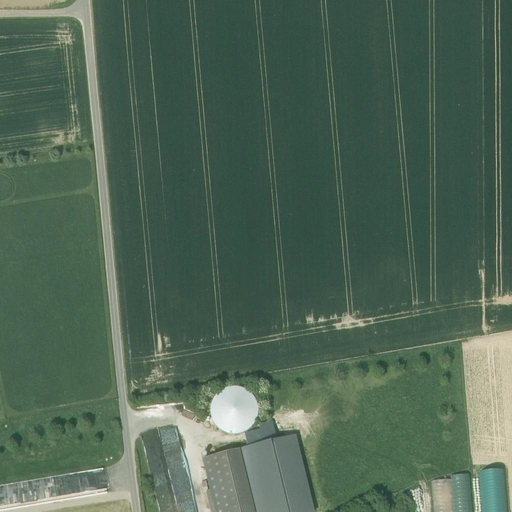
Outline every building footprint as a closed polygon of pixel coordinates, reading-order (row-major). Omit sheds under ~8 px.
[(222,432),(231,436),(241,435),(248,431),(254,424),(257,415),(257,407),(252,398),(246,392),(237,389),(228,390),(221,393),(213,402),(211,410),(212,421),(216,427),(222,432)] [(271,443),(297,435),(295,429),(269,436),(271,443)] [(143,432),(143,447),(180,446),(179,431),(143,432)] [(312,511),(294,438),(242,451),(256,511),(312,511)] [(254,511),(240,452),(231,454),(245,511),(254,511)] [(245,511),(231,454),(204,460),(217,511),(245,511)] [(473,511),(471,475),(452,476),(452,480),(433,481),(434,511),(473,511)]
